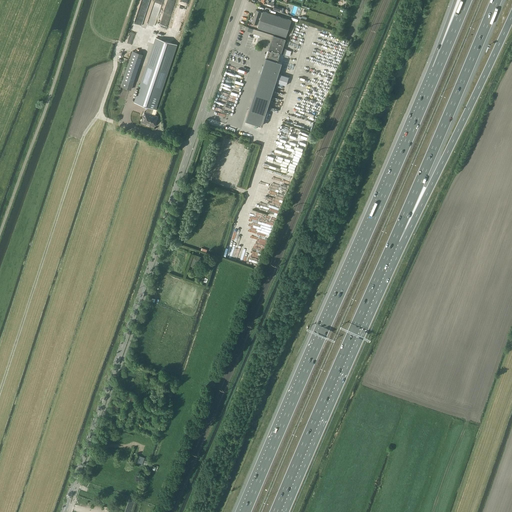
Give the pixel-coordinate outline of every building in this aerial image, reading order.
[(259,25),(263,12),(256,10),(252,23),(259,25)] [(259,25),(258,28),(286,37),(291,20),(263,11),(263,12),(259,25)] [(286,39),(254,29),(253,33),(272,39),(263,68),(250,109),(261,113),(286,39)] [(120,86),(119,88),(120,89),(121,86),(130,89),(142,54),(133,51),(121,86),(120,86)] [(146,125),(150,126),(150,125),(154,127),(158,116),(152,114),(154,109),(155,109),(168,70),(147,63),(134,102),(149,107),(147,113),(144,112),(141,122),(146,124),(146,125)] [(138,456),(135,464),(142,466),(145,458),(138,456)]
